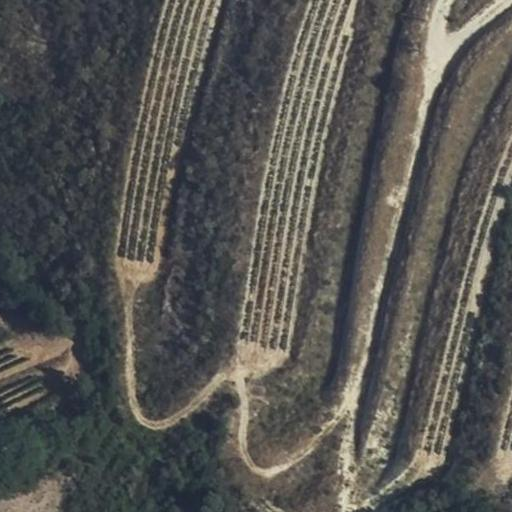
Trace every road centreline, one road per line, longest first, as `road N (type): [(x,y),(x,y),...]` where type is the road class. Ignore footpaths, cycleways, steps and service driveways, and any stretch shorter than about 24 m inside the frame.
road 1 (track): [(511,4),(462,36),(429,77),(347,453),(343,511)]
road 2 (track): [(344,505),(372,468),(435,226),(511,46)]
